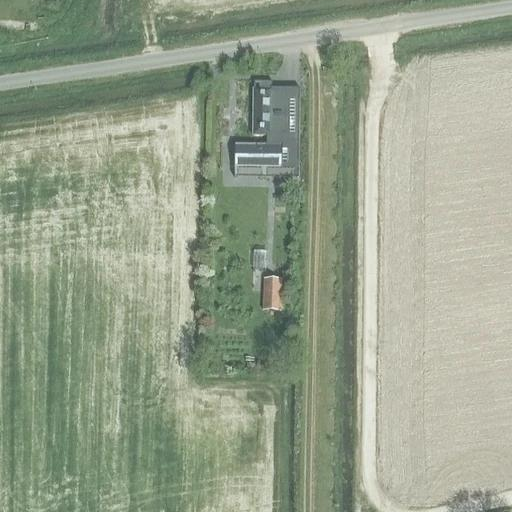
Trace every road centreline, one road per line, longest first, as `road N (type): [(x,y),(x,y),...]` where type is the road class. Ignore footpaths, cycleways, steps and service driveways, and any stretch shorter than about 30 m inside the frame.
road 1 (unclassified): [(0,84),(511,8)]
road 2 (track): [(393,511),(374,493),(367,463),(376,27)]
